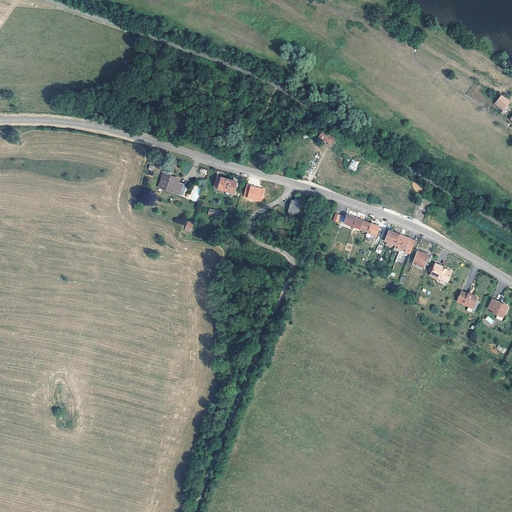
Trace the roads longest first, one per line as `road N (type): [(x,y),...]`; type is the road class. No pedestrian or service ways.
road 1 (secondary): [(511,282),(418,228),(323,192),(109,130),(0,121)]
road 2 (track): [(193,511),(293,271),(286,255),(252,236),(250,217),(296,184)]
